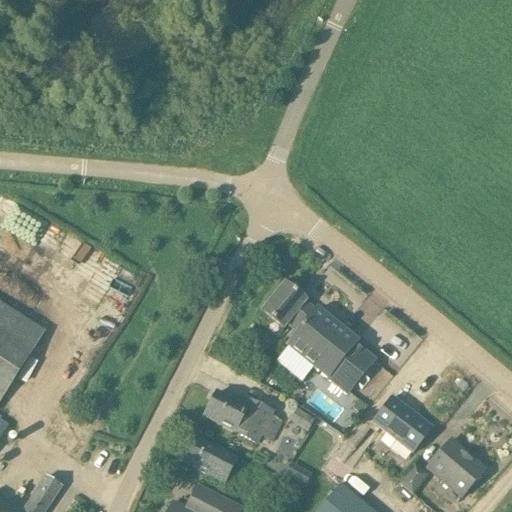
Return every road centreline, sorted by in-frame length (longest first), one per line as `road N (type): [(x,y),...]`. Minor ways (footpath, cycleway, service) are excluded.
road 1 (unclassified): [(116,511),(268,197)]
road 2 (tertiary): [(511,389),(268,197)]
road 3 (unclassified): [(0,158),(215,179),(268,197)]
road 4 (unclassified): [(268,197),(278,153),(345,0)]
